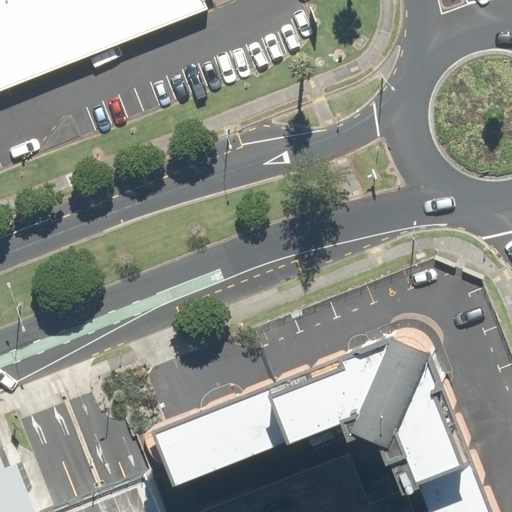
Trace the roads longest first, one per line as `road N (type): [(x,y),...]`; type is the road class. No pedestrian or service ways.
road 1 (secondary): [(473,194),(307,240),(0,365)]
road 2 (secondary): [(0,255),(344,135),(413,91)]
road 3 (secondary): [(473,194),(429,166),(410,118),(413,91)]
